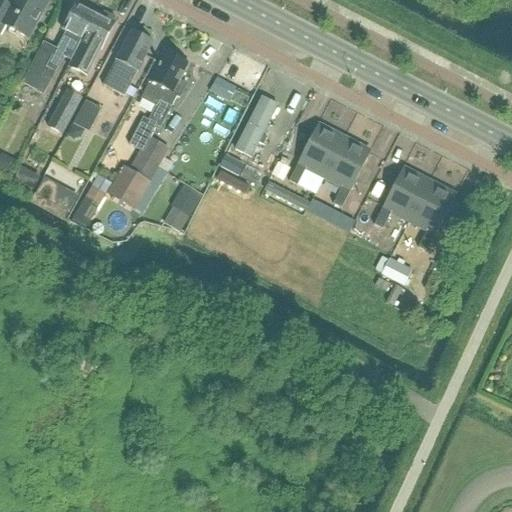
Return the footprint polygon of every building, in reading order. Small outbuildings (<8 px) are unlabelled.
[(0,0),(0,36),(5,28),(29,41),(50,0),(11,0),(9,5),(0,0)] [(81,41),(96,14),(76,4),(62,31),(64,32),(56,47),(57,47),(56,50),(44,43),(22,85),(44,96),(75,37),(81,41)] [(96,14),(81,41),(83,42),(69,68),(86,77),(100,51),(101,52),(115,24),(114,24),(116,20),(104,14),(102,18),(96,14)] [(104,87),(118,95),(124,98),(126,95),(134,99),(138,93),(130,88),(153,44),(131,32),(116,62),(117,62),(104,87)] [(129,146),(143,153),(157,127),(161,130),(177,98),(180,100),(187,86),(180,82),(189,65),(179,60),(180,57),(170,52),(168,55),(166,53),(150,83),(164,90),(149,121),(144,118),(129,146)] [(76,113),(84,98),(74,93),(66,107),(65,110),(75,116),(76,113)] [(280,101),(264,93),(234,151),(250,159),(280,101)] [(100,111),(86,104),(85,103),(73,125),(89,133),(100,111)] [(306,170),(324,179),(343,141),(317,127),(288,183),(297,188),(306,170)] [(343,141),(324,179),(341,188),(332,206),(341,210),(370,155),(343,141)] [(245,168),(226,158),(221,169),(240,179),(245,168)] [(280,162),(272,179),(286,185),(293,168),(280,162)] [(107,195),(112,199),(134,212),(151,184),(123,168),(107,195)] [(391,214),(409,223),(428,185),(402,171),(373,227),(382,231),(391,214)] [(250,184),(267,189),(270,179),(254,173),(250,184)] [(428,185),(409,223),(426,232),(417,250),(426,254),(455,198),(428,185)] [(411,272),(395,264),(390,261),(381,277),(403,288),(411,272)]
